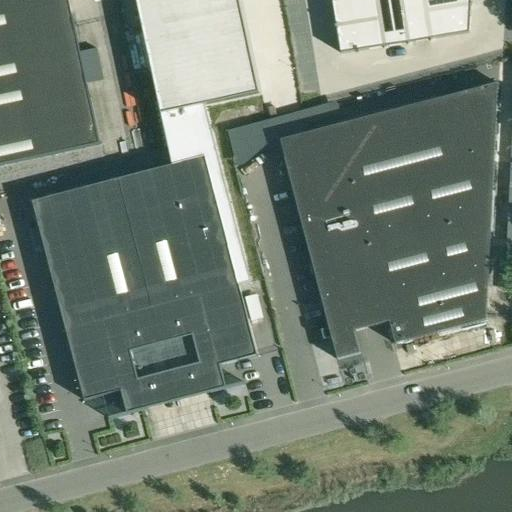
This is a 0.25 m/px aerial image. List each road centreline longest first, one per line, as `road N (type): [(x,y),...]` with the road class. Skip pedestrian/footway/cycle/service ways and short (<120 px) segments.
road 1 (unclassified): [(511,370),(0,504)]
road 2 (unknown): [(325,419),(263,144)]
road 3 (unknown): [(32,496),(0,369)]
